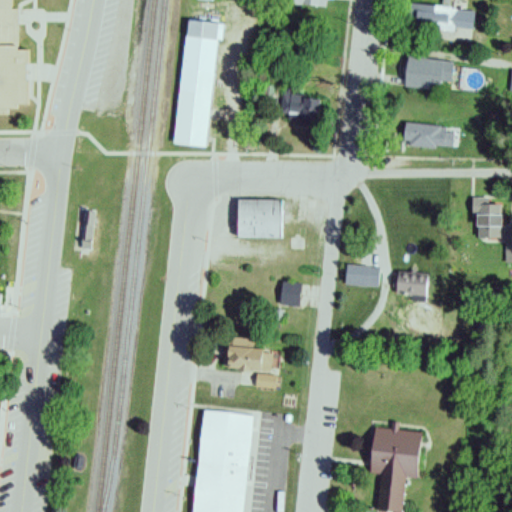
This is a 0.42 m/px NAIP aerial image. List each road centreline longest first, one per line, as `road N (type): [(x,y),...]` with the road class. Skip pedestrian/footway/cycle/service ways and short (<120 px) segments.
road 1 (residential): [(305,511),(371,0)]
road 2 (residential): [(23,511),(79,0)]
road 3 (residential): [(158,511),(197,182)]
road 4 (residential): [(511,175),(197,182)]
